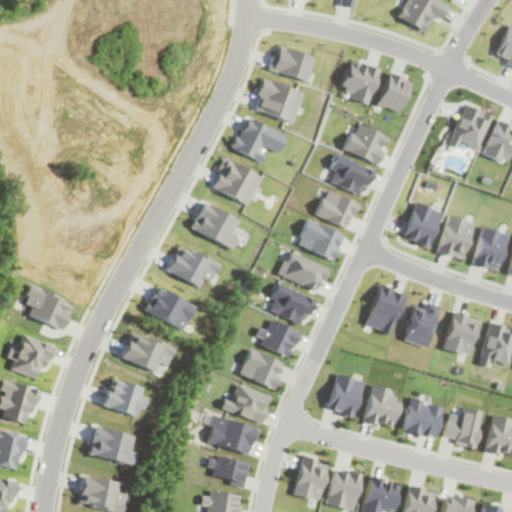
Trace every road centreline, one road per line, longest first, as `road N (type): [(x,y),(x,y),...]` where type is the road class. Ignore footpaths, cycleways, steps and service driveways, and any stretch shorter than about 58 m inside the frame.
road 1 (residential): [(261,511),(304,373),(459,41),(486,0)]
road 2 (residential): [(245,0),(231,82),(71,385),(43,511)]
road 3 (residential): [(511,99),(370,40),(245,16)]
road 4 (residential): [(285,423),(511,483)]
road 5 (residential): [(362,250),(511,301)]
